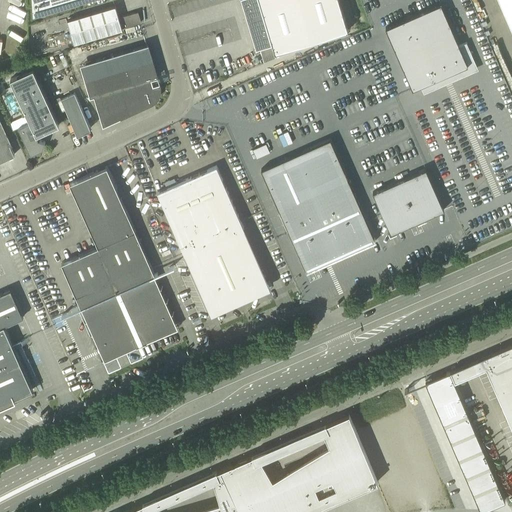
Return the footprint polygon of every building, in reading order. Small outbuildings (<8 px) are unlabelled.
[(31,0),(33,17),(45,13),(90,0),(31,0)] [(259,0),(241,0),(256,48),(272,43),(259,0)] [(339,0),(259,0),(272,43),(275,52),(348,30),(339,0)] [(511,0),(500,0),(511,27),(511,0)] [(468,65),(460,46),(459,45),(441,3),(386,27),(413,89),(421,86),(422,85),(468,65)] [(67,20),(74,42),(122,28),(122,27),(141,21),(138,11),(119,17),(115,5),(67,20)] [(157,76),(152,58),(85,78),(90,96),(94,95),(117,88),(142,80),(143,85),(153,82),(151,78),(157,76)] [(38,79),(33,68),(10,78),(15,90),(30,122),(36,135),(59,125),(38,79)] [(159,83),(159,82),(153,84),(153,82),(143,85),(142,80),(117,88),(127,112),(152,101),(154,100),(155,99),(156,97),(157,96),(157,95),(158,94),(158,93),(159,92),(159,91),(159,90),(160,89),(160,88),(160,87),(160,86),(160,85),(159,83)] [(103,123),(127,112),(117,88),(94,95),(103,123)] [(91,128),(75,92),(61,98),(77,134),(91,128)] [(12,143),(0,116),(0,160),(15,154),(10,144),(12,143)] [(36,135),(30,122),(18,127),(31,154),(43,149),(45,142),(38,139),(37,137),(36,135)] [(306,270),(375,240),(330,138),(261,169),(306,270)] [(257,157),(270,151),(266,143),(253,149),(257,157)] [(107,166),(88,174),(70,182),(98,247),(62,263),(81,307),(78,308),(81,307),(104,360),(135,346),(135,347),(147,341),(178,327),(155,275),(158,273),(157,273),(155,274),(107,166)] [(185,254),(189,252),(214,307),(264,284),(240,230),(240,229),(244,227),(217,166),(157,192),(185,254)] [(426,168),(373,192),(391,233),(444,209),(426,168)] [(0,404),(33,390),(4,325),(23,317),(11,289),(0,293),(0,404)] [(450,370),(455,380),(474,372),(491,364),(511,413),(511,419),(510,420),(509,420),(511,426),(511,343),(486,354),(456,367),(450,370)] [(450,370),(425,381),(444,423),(469,412),(455,380),(450,370)] [(444,423),(451,440),(476,430),(469,412),(444,423)] [(252,455),(237,462),(239,467),(233,470),(230,465),(211,473),(212,475),(222,471),(240,511),(307,511),(378,482),(356,429),(349,414),(326,424),(325,422),(251,453),(252,455)] [(458,458),(483,447),(476,430),(451,440),(458,458)] [(466,475),(491,464),(483,447),(458,458),(466,475)] [(473,492),(498,481),(491,464),(466,475),(473,492)] [(240,511),(222,471),(212,475),(211,473),(143,503),(144,505),(128,511),(240,511)] [(473,492),(481,509),(506,499),(498,481),(473,492)]
